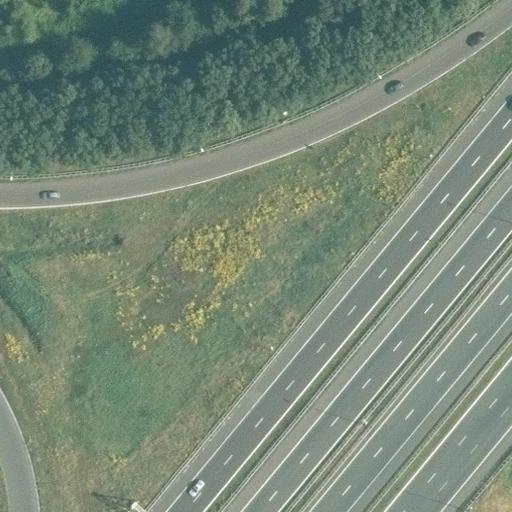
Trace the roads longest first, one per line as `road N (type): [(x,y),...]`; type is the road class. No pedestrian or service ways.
road 1 (motorway): [(511,16),(413,84),(264,154),(132,190),(0,200)]
road 2 (motorway): [(511,116),(184,511)]
road 3 (motorway): [(511,207),(259,511)]
road 4 (motorway): [(327,511),(511,290)]
road 5 (motorway): [(408,511),(511,383)]
